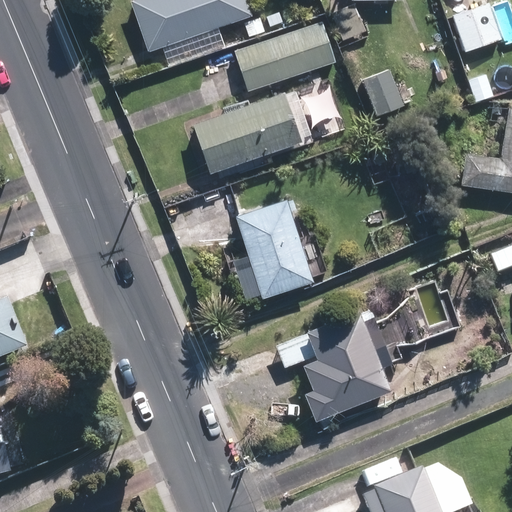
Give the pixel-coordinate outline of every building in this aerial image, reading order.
[(135,0),(130,2),(147,53),(163,47),(169,65),(225,46),(219,29),(251,19),(244,0),(135,0)] [(484,6),(455,17),(466,48),(495,38),(484,6)] [(353,8),(334,17),(345,38),(363,29),(353,8)] [(320,24),(237,54),(249,87),(332,57),(320,24)] [(388,74),(365,83),(377,114),(400,105),(388,74)] [(295,142),(280,100),(198,130),(213,172),(295,142)] [(511,190),(511,108),(510,108),(503,162),(469,158),(465,185),(511,190)] [(283,205),(236,221),(261,297),(308,281),(283,205)] [(511,261),(502,240),(476,251),(485,272),(511,261)] [(0,357),(27,348),(7,296),(0,298),(0,357)] [(386,392),(356,317),(310,336),(320,362),(305,369),(315,394),(307,397),(316,419),(386,392)] [(0,471),(12,468),(0,422),(0,471)] [(436,511),(420,470),(380,487),(390,511),(436,511)]
